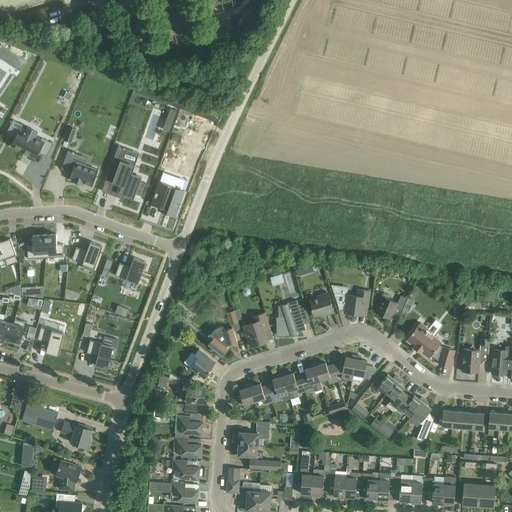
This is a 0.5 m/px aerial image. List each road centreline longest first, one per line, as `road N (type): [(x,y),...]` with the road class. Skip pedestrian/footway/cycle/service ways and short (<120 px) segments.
road 1 (residential): [(221,511),(224,383),(233,371),(362,332),(438,387),(511,394)]
road 2 (unclassified): [(180,250),(291,0)]
road 3 (unclassified): [(122,401),(180,250)]
road 4 (residential): [(36,210),(70,210),(180,250)]
road 5 (residential): [(0,367),(122,401)]
